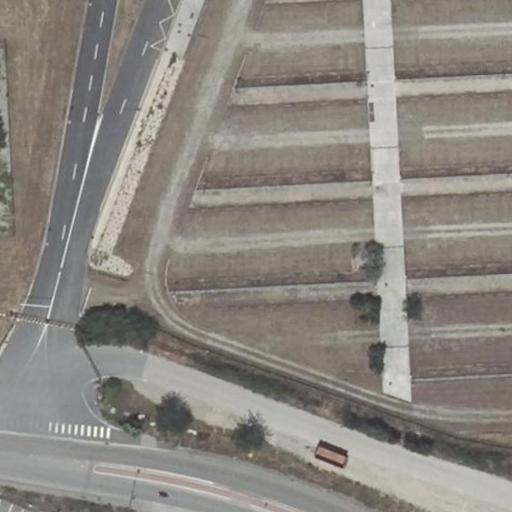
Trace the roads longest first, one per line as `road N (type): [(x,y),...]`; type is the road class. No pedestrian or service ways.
road 1 (secondary): [(335,511),(193,464),(110,455),(35,459)]
road 2 (secondary): [(35,459),(217,511)]
